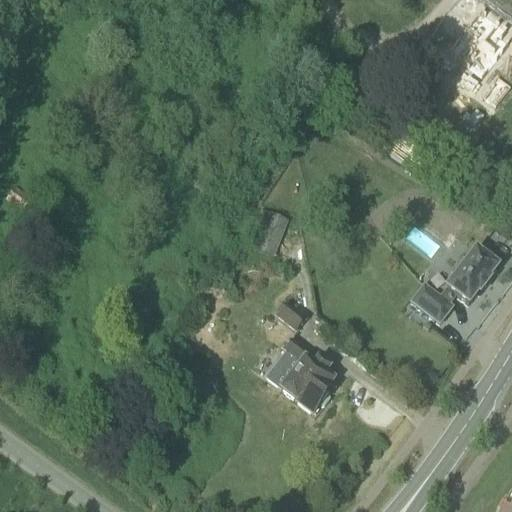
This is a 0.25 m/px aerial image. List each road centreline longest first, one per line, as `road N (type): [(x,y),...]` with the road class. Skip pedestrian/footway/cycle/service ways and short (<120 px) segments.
road 1 (tertiary): [(402,511),(511,350)]
road 2 (residential): [(450,0),(417,35),(376,46),(339,31),(323,0)]
road 3 (unclassified): [(0,439),(98,511)]
